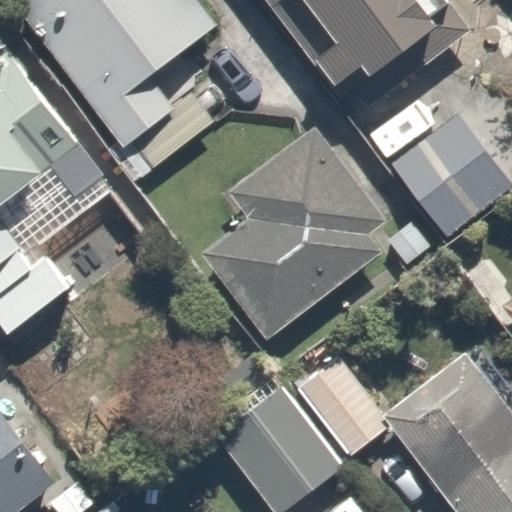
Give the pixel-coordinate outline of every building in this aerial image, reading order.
[(158,65),(216,25),(198,0),(25,0),(117,134),(177,94),(158,65)] [(492,0),(274,0),(364,107),(492,0)] [(0,322),(67,270),(44,240),(125,176),(0,16),(0,322)] [(511,173),(456,98),(390,146),(447,223),(511,175),(511,173)] [(406,220),(317,109),(177,221),(267,332),(406,220)] [(511,219),(466,254),(511,315),(511,219)] [(255,511),(266,511),(392,422),(380,405),(330,335),(197,430),(255,511)] [(511,511),(511,397),(471,340),(380,405),(392,422),(456,511),(511,511)] [(0,507),(53,467),(0,397),(0,507)]
